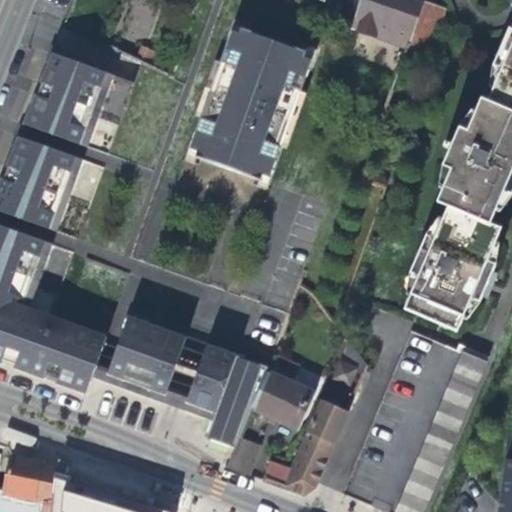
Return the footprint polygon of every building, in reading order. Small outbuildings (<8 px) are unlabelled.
[(351,30),(406,49),(423,3),(414,0),(360,0),(353,25),(352,29),(351,30)] [(423,1),(423,3),(406,49),(406,51),(429,59),(446,9),(423,1)] [(511,23),(508,28),(493,64),(491,85),(495,87),(488,102),(482,100),(476,111),(472,110),(458,128),(451,145),(443,164),(440,187),(443,189),(437,202),(449,206),(444,218),(440,217),(426,234),(410,271),(407,292),(411,294),(405,309),(452,328),(458,331),(464,317),(466,319),(481,301),(492,275),(496,266),(499,242),(496,240),(501,229),(499,228),(490,224),(496,211),(500,212),(511,197),(511,195),(511,23)] [(242,35),(232,32),(208,98),(191,148),(200,151),(198,157),(215,164),(259,180),(262,174),(270,177),(312,60),(303,57),(306,52),(244,29),(242,35)] [(80,142),(106,71),(53,52),(41,80),(45,82),(39,94),(36,93),(25,121),(80,142)] [(76,156),(19,135),(16,144),(8,163),(11,165),(8,172),(5,178),(2,177),(0,181),(0,209),(49,227),(70,170),(76,156)] [(92,201),(103,165),(82,158),(70,194),(92,201)] [(2,222),(0,221),(0,303),(19,310),(21,304),(31,277),(45,238),(18,228),(2,222)] [(19,310),(0,303),(0,362),(2,363),(3,359),(16,363),(14,368),(44,378),(46,374),(55,378),(59,379),(57,383),(86,394),(96,369),(108,336),(77,325),(51,315),(21,304),(19,310)] [(166,329),(129,315),(108,373),(106,379),(132,388),(164,400),(187,336),(166,329)] [(463,350),(446,343),(373,505),(387,511),(424,511),(488,361),(463,350)] [(234,353),(208,344),(185,407),(207,415),(213,417),(205,437),(215,441),(236,448),(240,439),(254,408),(272,367),(234,353)] [(293,491),(303,495),(319,486),(320,482),(368,367),(359,355),(352,346),(348,345),(338,368),(343,371),(330,402),(322,399),(290,468),(273,462),(265,481),(272,484),(293,491)] [(272,367),(254,408),(299,429),(321,377),(277,357),(272,367)] [(260,447),(240,439),(236,448),(227,467),(250,475),(260,447)] [(1,490),(0,490),(0,511),(50,511),(56,466),(32,460),(9,455),(1,490)] [(511,511),(511,457),(505,457),(497,511),(511,511)] [(146,511),(151,494),(77,473),(67,511),(146,511)] [(183,511),(185,508),(153,497),(150,511),(183,511)]
